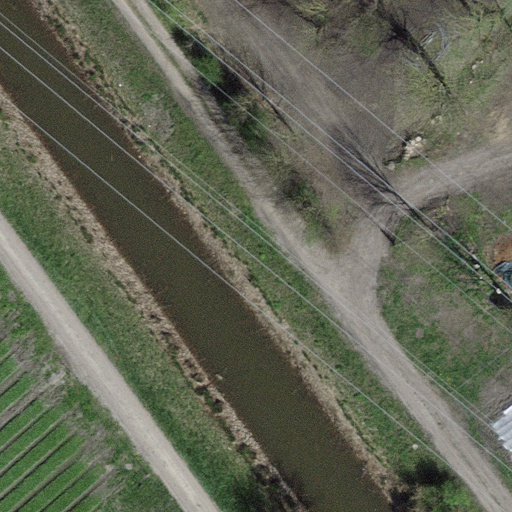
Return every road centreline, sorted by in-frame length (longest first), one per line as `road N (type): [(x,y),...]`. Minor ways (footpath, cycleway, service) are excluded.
road 1 (track): [(135,0),(504,511)]
road 2 (track): [(144,511),(0,318)]
